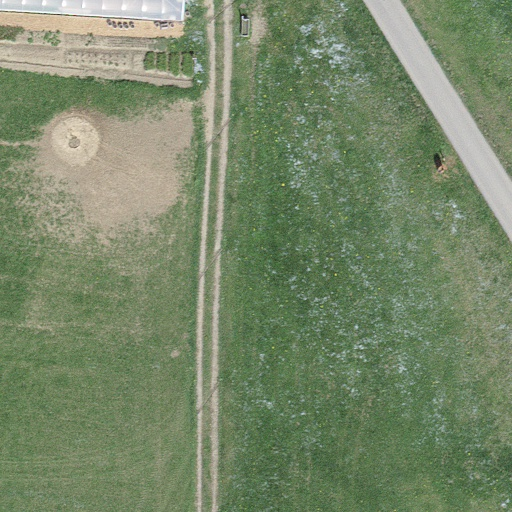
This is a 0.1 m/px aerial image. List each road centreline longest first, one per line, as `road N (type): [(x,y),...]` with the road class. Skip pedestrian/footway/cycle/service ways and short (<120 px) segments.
road 1 (track): [(214,0),(207,511)]
road 2 (unclassified): [(511,211),(377,0)]
